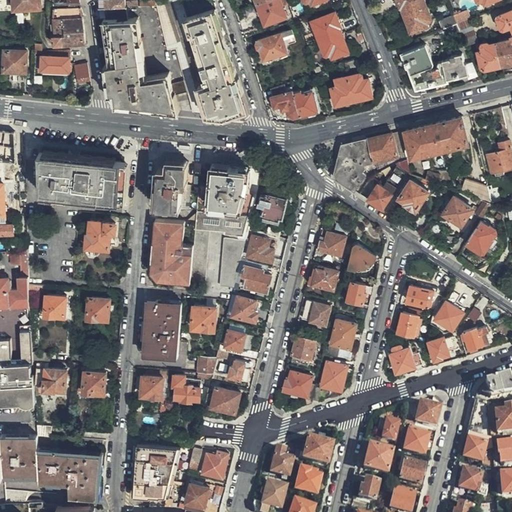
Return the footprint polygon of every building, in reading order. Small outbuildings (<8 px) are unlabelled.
[(39,7),(38,0),(13,0),(14,8),(39,7)] [(187,91),(192,112),(206,114),(204,106),(197,83),(206,81),(204,72),(192,33),(190,34),(188,28),(179,0),(156,1),(157,6),(167,51),(175,49),(184,80),(187,91)] [(204,106),(206,114),(225,116),(227,115),(234,113),(248,108),(244,93),(234,62),(218,15),(213,0),(196,0),(179,0),(188,28),(190,34),(192,33),(204,72),(206,81),(197,83),(204,106)] [(282,3),(280,0),(255,0),(264,23),(286,15),(282,3)] [(402,6),(405,13),(429,2),(428,0),(397,0),(398,0),(400,7),(402,6)] [(429,2),(405,13),(408,22),(410,28),(427,23),(427,20),(431,19),(434,13),(429,2)] [(511,3),(497,10),(495,14),(500,25),(504,26),(511,24),(511,26),(511,3)] [(320,40),(345,31),(341,24),(343,23),(336,5),(310,15),(320,40)] [(116,96),(116,104),(156,109),(179,112),(175,95),(174,93),(172,94),(171,83),(169,71),(146,74),(138,18),(127,19),(126,7),(107,7),(108,17),(105,18),(109,43),(111,63),(104,64),(109,95),(116,96)] [(63,17),(83,17),(81,8),(55,9),(54,18),(63,17)] [(457,21),(469,18),(466,10),(453,13),(457,21)] [(438,18),(441,27),(457,21),(453,13),(438,18)] [(66,36),(63,17),(54,18),(56,36),(54,35),(54,45),(64,45),(63,37),(66,36)] [(70,44),(86,43),(83,17),(63,17),(66,36),(63,37),(64,45),(70,44)] [(472,25),(469,18),(457,21),(460,29),(472,25)] [(457,21),(441,27),(445,36),(460,30),(460,29),(457,21)] [(460,30),(464,39),(476,34),(472,25),(460,29),(460,30)] [(286,44),(296,41),(292,28),(256,39),(263,61),(288,53),(286,44)] [(351,46),(345,31),(320,40),(324,51),(327,52),(330,51),(332,54),(346,50),(351,46)] [(494,36),(500,64),(508,63),(511,62),(511,41),(511,39),(510,33),(494,36)] [(464,39),(465,42),(466,46),(478,42),(476,34),(464,39)] [(488,66),(500,64),(494,36),(489,36),(481,37),(480,40),(481,44),(477,46),(480,63),(483,66),(485,68),(488,68),(488,66)] [(409,63),(412,70),(431,63),(436,61),(426,40),(402,48),(409,63)] [(24,72),(26,50),(5,48),(4,71),(13,71),(24,72)] [(470,77),(480,74),(473,58),(467,59),(463,49),(451,51),(451,55),(442,56),(443,63),(447,79),(459,76),(469,74),(470,77)] [(70,52),(42,50),(40,69),(54,70),(69,71),(69,65),(70,52)] [(436,81),(439,88),(449,86),(447,79),(443,63),(442,56),(439,57),(436,61),(431,63),(412,70),(415,81),(415,83),(417,85),(436,81)] [(359,61),(358,58),(344,62),(346,69),(361,67),(359,61)] [(74,67),(76,73),(77,78),(90,76),(88,63),(80,64),(80,66),(74,67)] [(346,69),(353,99),(375,94),(372,76),(369,70),(363,71),(361,67),(346,69)] [(336,103),(353,99),(346,69),(334,72),(336,80),(330,81),(334,103),(336,103)] [(184,80),(171,83),(172,94),(174,93),(175,95),(187,91),(184,80)] [(295,88),(301,110),(310,107),(319,107),(317,99),(314,89),(313,86),(303,88),(302,86),(295,88)] [(293,115),(301,110),(295,88),(294,89),(286,90),(285,87),(271,91),(271,92),(275,105),(280,103),(281,106),(285,105),(288,111),(293,115)] [(470,140),(463,109),(452,111),(437,115),(444,146),(470,140)] [(419,120),(403,123),(411,154),(444,146),(437,115),(419,120)] [(371,147),(375,159),(398,150),(396,140),(393,127),(381,130),(368,133),(371,147)] [(0,129),(0,160),(16,162),(15,131),(0,129)] [(333,173),(354,187),(358,181),(362,175),(359,173),(363,164),(363,159),(375,159),(371,147),(368,133),(341,140),(340,145),(333,173)] [(511,164),(511,150),(509,137),(499,139),(501,147),(493,149),(486,151),(489,164),(491,170),(511,164)] [(70,151),(40,147),(40,145),(24,142),(25,156),(41,158),(41,191),(108,202),(109,200),(122,201),(125,164),(119,164),(120,158),(70,151)] [(190,164),(168,161),(160,169),(157,205),(181,207),(183,191),(188,191),(190,164)] [(374,201),(382,207),(391,194),(404,169),(396,164),(384,185),(378,180),(367,196),(374,201)] [(251,171),(214,166),(209,205),(218,207),(241,210),(246,194),(248,194),(248,191),(251,171)] [(431,184),(412,172),(398,193),(404,197),(403,200),(410,203),(416,207),(431,184)] [(425,180),(438,185),(441,178),(428,173),(425,180)] [(481,201),(491,205),(487,187),(465,179),(461,193),(481,201)] [(0,182),(0,233),(14,233),(13,222),(6,222),(4,183),(0,182)] [(473,209),(475,204),(453,189),(441,210),(454,219),(463,224),(473,209)] [(200,192),(188,191),(183,191),(181,207),(199,208),(200,192)] [(262,212),(265,213),(282,217),(284,217),(288,204),(295,205),(296,200),(282,196),(271,193),(270,196),(263,195),(261,204),(264,205),(262,212)] [(492,205),(491,205),(481,201),(475,213),(481,215),(486,215),(492,205)] [(248,219),(199,212),(198,216),(197,223),(192,276),(191,283),(205,283),(210,231),(225,232),(219,285),(231,287),(248,219)] [(282,217),(265,213),(264,219),(280,224),(282,217)] [(116,216),(102,215),(102,222),(91,221),(89,234),(87,235),(86,247),(109,249),(110,233),(114,233),(116,216)] [(481,215),(466,240),(475,246),(481,250),(486,249),(498,229),(498,224),(493,221),(481,215)] [(160,241),(154,241),(152,260),(158,261),(158,269),(161,274),(172,275),(171,281),(180,281),(180,275),(192,276),(197,223),(185,221),(161,219),(160,241)] [(267,235),(280,238),(281,232),(269,228),(267,235)] [(343,255),(347,237),(329,232),(327,238),(324,237),(320,249),(343,255)] [(269,247),(271,240),(254,235),(248,256),(272,261),(276,248),(269,247)] [(372,262),(375,262),(378,257),(360,244),(358,244),(356,245),(351,264),(356,267),(363,265),(365,269),(367,268),(371,267),(371,263),(372,262)] [(0,305),(30,303),(29,284),(27,251),(12,252),(13,264),(22,264),(23,277),(21,278),(21,288),(10,288),(9,278),(0,278),(0,305)] [(152,260),(151,271),(159,280),(171,281),(172,275),(161,274),(158,269),(158,261),(152,260)] [(260,269),(261,266),(245,262),(243,272),(249,273),(246,282),(268,287),(272,272),(260,269)] [(335,289),(340,271),(316,265),(313,277),(316,277),(315,284),(335,289)] [(356,302),(370,306),(375,287),(359,283),(352,282),(347,304),(355,307),(356,302)] [(420,293),(422,289),(411,287),(408,301),(426,306),(427,300),(433,302),(436,292),(430,291),(429,295),(420,293)] [(65,316),(66,296),(47,294),(45,315),(65,316)] [(257,300),(238,296),(233,315),(256,320),(258,312),(254,311),(257,300)] [(87,318),(108,319),(109,299),(89,297),(87,318)] [(327,324),(332,306),(313,301),(308,300),(303,319),(327,324)] [(179,341),(182,304),(157,301),(147,309),(145,346),(154,356),(177,358),(178,355),(179,341)] [(464,313),(447,303),(437,319),(454,329),(464,313)] [(215,330),(217,308),(195,307),(193,328),(215,330)] [(414,336),(419,316),(404,312),(399,333),(414,336)] [(351,348),(357,324),(338,320),(333,336),(331,344),(351,348)] [(11,340),(0,340),(0,404),(23,403),(35,404),(34,373),(32,374),(31,364),(33,363),(33,360),(33,351),(32,326),(21,326),(22,365),(12,365),(11,340)] [(486,345),(483,336),(483,335),(479,336),(477,328),(465,332),(470,351),(486,346),(486,345)] [(242,349),(246,333),(230,329),(226,344),(242,349)] [(319,335),(314,334),(313,337),(298,334),(293,354),(294,355),(310,359),(312,359),(319,335)] [(489,334),(483,336),(486,345),(492,343),(489,334)] [(451,354),(446,337),(430,342),(435,361),(444,358),(444,357),(451,354)] [(178,355),(188,356),(189,342),(179,341),(178,355)] [(423,364),(419,352),(412,354),(410,347),(404,349),(403,346),(402,345),(400,344),(396,346),(394,348),(395,352),(392,353),(398,372),(423,364)] [(33,360),(50,361),(50,352),(33,351),(33,360)] [(329,355),(324,354),(322,362),(327,363),(321,386),(341,390),(348,365),(328,360),(329,355)] [(310,359),(294,355),(293,361),(309,364),(310,359)] [(201,357),(199,373),(212,374),(216,358),(201,357)] [(247,365),(245,364),(245,361),(235,359),(233,365),(229,364),(226,376),(246,381),(249,369),(247,368),(247,365)] [(65,390),(67,370),(47,368),(46,374),(37,373),(36,381),(36,385),(45,386),(45,388),(65,390)] [(168,370),(145,368),(144,375),(143,375),(141,395),(152,396),(159,397),(162,397),(164,378),(167,378),(168,370)] [(307,395),(314,371),(305,369),(303,373),(292,371),(289,380),(286,379),(283,390),(307,395)] [(104,393),(105,373),(85,371),(84,391),(104,393)] [(200,400),(201,389),(193,388),(193,386),(185,385),(186,376),(175,375),(174,386),(177,386),(176,398),(200,400)] [(474,402),(488,405),(492,404),(491,400),(499,397),(500,400),(511,395),(511,387),(508,375),(484,382),(478,388),(477,390),(474,402)] [(214,394),(207,393),(204,405),(235,413),(240,393),(216,387),(214,394)] [(315,391),(313,398),(321,400),(323,393),(315,391)] [(419,404),(415,422),(433,427),(438,408),(419,404)] [(511,407),(504,409),(504,413),(495,414),(497,433),(502,432),(511,430),(511,407)] [(393,436),(395,436),(398,425),(380,421),(376,433),(381,434),(380,440),(390,443),(393,436)] [(37,434),(51,435),(52,426),(37,424),(37,432),(37,434)] [(428,436),(429,431),(414,428),(413,432),(428,436)] [(404,451),(423,456),(428,436),(413,432),(408,431),(404,451)] [(1,434),(4,475),(37,475),(38,481),(68,483),(70,496),(97,497),(100,454),(80,453),(37,449),(37,434),(37,432),(1,434)] [(193,447),(194,446),(195,439),(182,438),(181,446),(193,447)] [(483,463),(489,444),(468,439),(463,458),(483,463)] [(301,444),(297,459),(326,466),(331,446),(308,440),(306,444),(301,444)] [(511,462),(511,441),(498,443),(499,455),(502,454),(504,463),(511,462)] [(149,506),(166,506),(166,496),(168,495),(168,487),(170,487),(170,481),(172,480),(172,469),(174,469),(174,459),(176,459),(176,452),(178,451),(178,446),(162,445),(145,443),(145,444),(137,451),(135,495),(149,495),(149,506)] [(202,447),(194,446),(193,447),(190,461),(198,462),(202,447)] [(364,464),(362,469),(385,474),(391,453),(368,447),(364,464)] [(287,478),(295,453),(288,451),(285,458),(283,457),(285,450),(276,448),(269,474),(287,478)] [(222,478),(228,454),(218,451),(217,456),(207,453),(202,473),(222,478)] [(419,486),(424,467),(403,462),(398,481),(419,486)] [(478,493),(483,474),(463,469),(458,488),(478,493)] [(315,495),(319,478),(307,475),(308,472),(299,470),(294,490),(315,495)] [(511,494),(511,473),(499,475),(501,496),(511,494)] [(377,483),(364,479),(362,488),(360,488),(357,498),(373,501),(377,483)] [(192,482),(185,507),(200,511),(203,511),(210,486),(192,482)] [(261,504),(252,502),(252,505),(252,508),(252,511),(254,511),(265,511),(267,507),(279,510),(285,488),(267,482),(264,490),(263,496),(261,504)] [(5,490),(6,502),(8,502),(25,503),(24,491),(5,490)] [(394,490),(389,509),(400,511),(410,511),(414,495),(394,490)] [(311,511),(313,507),(294,501),(289,511),(311,511)]
